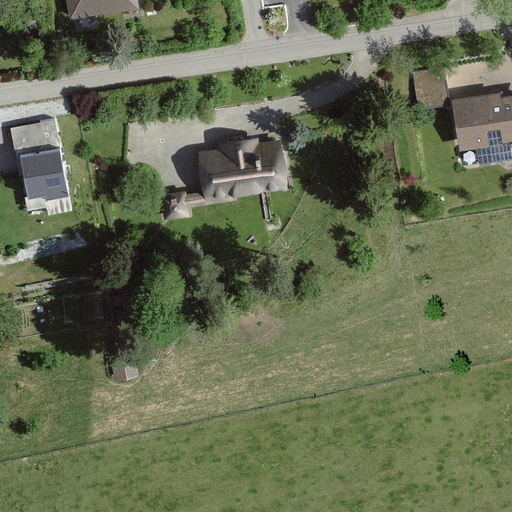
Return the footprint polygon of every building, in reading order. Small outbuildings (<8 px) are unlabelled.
[(144,9),(142,0),(70,0),(73,19),(144,9)] [(448,107),(445,75),(416,78),(419,110),(448,107)] [(511,102),(509,103),(508,95),(461,102),(469,153),(511,146),(511,102)] [(54,114),(10,123),(27,204),(71,195),(54,114)] [(285,188),(279,144),(203,154),(209,198),(285,188)] [(143,377),(139,356),(114,361),(118,382),(143,377)]
